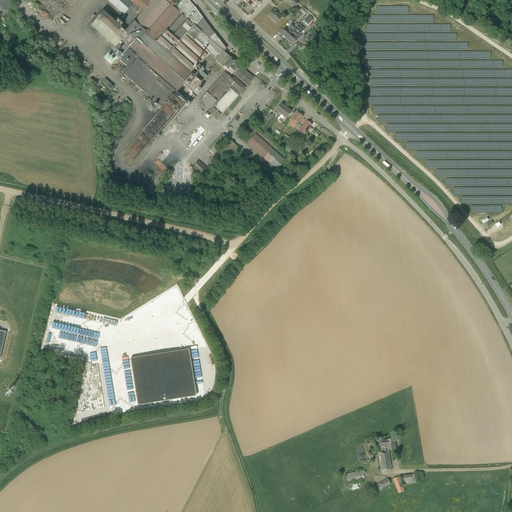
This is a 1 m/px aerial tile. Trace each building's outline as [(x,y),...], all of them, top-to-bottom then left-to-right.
[(0,0),(0,7),(5,12),(14,2),(11,0),(0,0)] [(176,92),(182,84),(185,87),(182,91),(186,94),(189,90),(192,93),(199,87),(201,85),(200,84),(206,77),(208,78),(210,77),(206,73),(210,69),(209,69),(215,61),(231,75),(240,65),(235,61),(234,61),(230,58),(230,59),(223,52),(226,49),(214,33),(214,34),(194,7),(188,0),(129,0),(134,4),(131,8),(138,14),(139,12),(141,13),(124,32),(102,12),(91,25),(125,54),(119,61),(126,67),(135,56),(138,59),(124,75),(158,105),(156,107),(159,109),(161,107),(175,91),(176,92)] [(304,16),(308,11),(303,7),(297,13),(300,14),(301,13),(304,16)] [(275,22),(281,16),(275,11),(276,10),(274,9),(273,10),(273,9),(268,15),(275,22)] [(285,27),(280,33),(285,38),(297,25),(296,24),(294,26),(292,24),(287,29),(285,27)] [(297,25),(285,38),(290,42),(293,39),(296,42),(301,36),(299,35),(304,29),(298,24),(297,25)] [(242,68),(236,76),(247,85),(253,78),(242,68)] [(238,95),(235,92),(237,91),(240,93),(245,88),(233,78),(232,79),(225,73),(197,104),(207,112),(227,90),(228,91),(215,105),(223,113),(226,109),(225,108),(227,106),(228,107),(238,95)] [(105,84),(104,84),(107,87),(111,91),(113,87),(110,84),(110,83),(105,79),(102,81),(105,84)] [(277,114),(278,113),(281,115),(286,108),(281,104),(276,111),(275,113),(277,114)] [(208,112),(215,119),(220,114),(213,107),(208,112)] [(286,108),(281,115),(283,117),(282,118),(284,120),(291,112),(286,108)] [(264,117),(268,120),(272,115),(268,112),(264,117)] [(294,127),(302,117),(296,113),(288,124),(293,128),(294,127)] [(306,121),(300,129),(306,133),(312,125),(306,121)] [(208,150),(214,155),(228,139),(222,133),(208,150)] [(246,143),(277,171),(285,161),(255,134),(246,143)] [(229,153),(231,156),(238,148),(229,139),(215,156),(224,164),(228,160),(225,158),(229,153)] [(192,167),(200,174),(206,168),(198,161),(192,167)] [(188,349),(130,358),(137,401),(160,398),(160,402),(173,400),(172,395),(195,392),(188,349)] [(389,452),(388,451),(396,449),(395,444),(394,439),(384,440),(384,437),(378,438),(379,447),(387,446),(388,448),(384,448),(385,453),(380,454),(381,460),(380,461),(381,471),(392,469),(389,452)] [(346,474),(347,482),(365,479),(363,471),(346,474)] [(403,476),(404,476),(400,476),(401,482),(399,477),(393,480),(398,494),(405,491),(402,485),(416,483),(415,479),(416,479),(415,474),(412,475),(411,475),(403,476)] [(375,493),(375,494),(391,484),(387,478),(375,486),(374,484),(370,486),(370,485),(367,487),(368,489),(369,489),(372,495),(375,493)]
